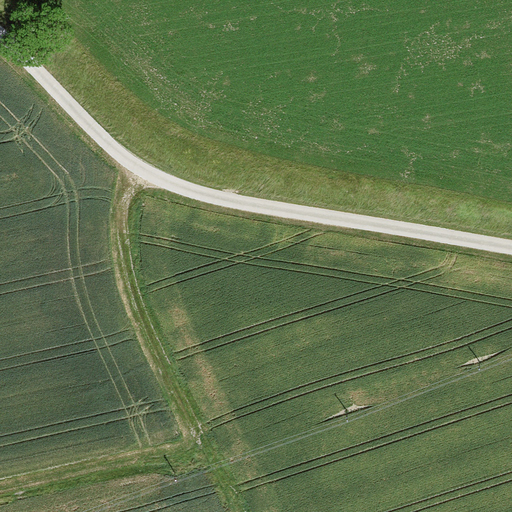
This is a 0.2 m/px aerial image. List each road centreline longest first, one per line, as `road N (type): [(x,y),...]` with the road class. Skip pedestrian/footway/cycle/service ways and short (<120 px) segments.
road 1 (track): [(511,245),(179,186),(114,152),(0,35)]
road 2 (track): [(238,511),(144,329),(122,243),(129,194),(143,167)]
